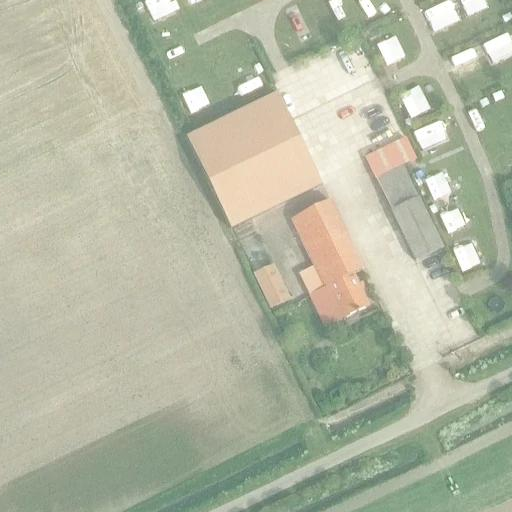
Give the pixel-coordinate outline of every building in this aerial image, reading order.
[(159,0),(165,10),(184,1),(183,0),(159,0)] [(387,48),(398,45),(393,27),(382,30),(387,48)] [(317,54),(328,73),(338,68),(327,49),(317,54)] [(278,94),(187,138),(231,229),(322,185),(278,94)] [(406,138),(365,158),(375,179),(415,262),(442,249),(402,166),(416,160),(406,138)] [(440,193),(463,183),(457,171),(435,181),(440,193)] [(456,215),(474,210),(471,200),(453,205),(456,215)] [(344,318),(370,305),(355,275),(363,271),(329,202),(291,220),(325,290),(312,296),(318,308),(335,300),(344,318)] [(254,274),(271,309),(289,300),(272,265),(254,274)] [(456,308),(460,320),(476,314),(471,302),(456,308)]
